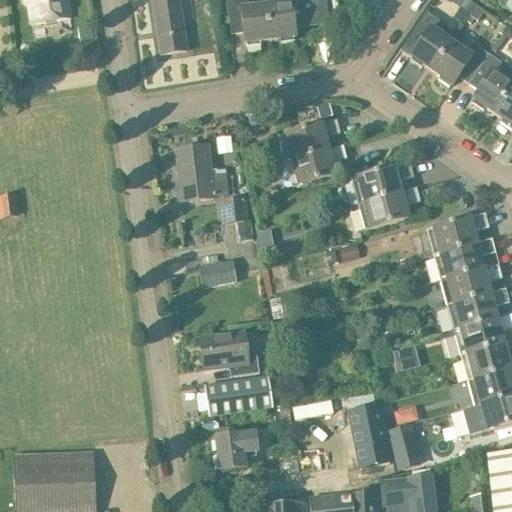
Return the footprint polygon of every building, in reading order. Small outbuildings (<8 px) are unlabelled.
[(30,26),(70,20),(67,0),(23,0),(25,7),(28,7),(30,26)] [(259,44),(269,43),(265,7),(249,9),(247,0),(243,0),(226,2),(231,38),(243,36),(244,46),(246,46),(246,49),(259,47),(259,44)] [(265,7),(269,43),(280,41),(280,45),(293,43),(293,40),(295,39),(293,29),(328,24),(325,0),(279,0),(281,5),(265,7)] [(447,0),(466,13),(472,5),(464,0),(447,0)] [(511,0),(508,0),(503,9),(511,14),(511,0)] [(160,57),(186,53),(177,2),(156,5),(162,39),(157,39),(160,57)] [(476,23),(483,13),(476,8),(469,18),(473,21),(476,23)] [(425,14),(399,51),(410,58),(409,59),(411,60),(409,63),(420,70),(422,67),(431,73),(451,44),(438,36),(444,27),(425,14)] [(511,32),(507,29),(502,37),(510,43),(511,39),(511,32)] [(451,44),(431,73),(439,79),(437,82),(448,89),(450,87),(451,88),(457,79),(467,86),(487,57),(469,45),(463,53),(451,44)] [(487,57),(467,86),(477,93),(471,102),(472,103),(471,105),(482,113),(484,110),(492,116),(511,87),(511,74),(504,69),(487,57)] [(511,87),(492,116),(500,122),(498,125),(509,132),(511,129),(511,130),(511,87)] [(326,106),(320,108),(323,118),(329,116),(326,106)] [(261,116),(248,118),(250,131),(263,130),(261,116)] [(328,152),(325,140),(339,136),(336,123),(283,137),(277,139),(284,164),(328,152)] [(342,148),(328,152),(284,164),(291,190),(335,178),(332,166),(346,162),(342,148)] [(213,199),(226,198),(224,177),(210,179),(207,149),(175,152),(179,187),(177,187),(179,205),(213,201),(213,199)] [(401,196),(401,195),(398,184),(412,180),(409,166),(394,170),(350,182),(357,208),(401,196)] [(415,191),(401,195),(401,196),(357,208),(364,233),(408,221),(405,209),(419,205),(415,191)] [(243,202),(220,205),(222,217),(223,226),(234,225),(236,243),(248,242),(246,223),(245,217),(243,202)] [(476,246),(473,234),(488,230),(484,217),(431,231),(426,233),(433,258),(476,246)] [(270,233),(256,236),(259,252),(272,250),(270,233)] [(483,271),(480,259),(494,256),(491,242),(476,246),(433,258),(439,283),(483,271)] [(355,248),(340,252),(343,264),(358,260),(355,248)] [(334,253),(324,255),(327,267),(336,265),(334,253)] [(235,285),(231,264),(197,270),(201,291),(235,285)] [(490,297),(490,296),(487,285),(501,281),(497,267),(483,271),(439,283),(446,308),(490,297)] [(497,322),(497,321),(493,310),(508,306),(504,292),(490,296),(490,297),(446,308),(453,334),(497,322)] [(511,320),(511,317),(497,321),(497,322),(453,334),(460,359),(504,347),(503,346),(500,335),(511,331),(511,320)] [(292,325),(276,329),(281,350),(297,347),(292,325)] [(256,356),(247,357),(244,338),(199,343),(202,372),(233,368),(235,380),(259,377),(256,356)] [(511,343),(503,346),(504,347),(460,359),(467,384),(510,372),(510,371),(507,360),(511,358),(511,343)] [(405,356),(396,358),(399,373),(408,371),(405,356)] [(299,360),(286,364),(289,378),(303,374),(299,360)] [(511,398),(511,370),(510,371),(510,372),(467,384),(473,409),(511,398)] [(266,380),(205,389),(209,420),(271,410),(266,380)] [(315,393),(302,395),(304,405),(318,402),(315,393)] [(372,397),(349,401),(351,415),(375,411),(372,397)] [(511,398),(473,409),(480,434),(511,425),(511,398)] [(329,404),(292,411),(294,422),(332,415),(329,404)] [(350,416),(360,471),(376,468),(377,474),(389,471),(377,410),(375,411),(351,415),(350,416)] [(409,411),(394,415),(397,426),(416,422),(414,414),(409,411)] [(411,430),(389,435),(398,471),(420,466),(411,430)] [(243,456),(257,454),(254,435),(240,437),(214,440),(219,474),(245,470),(243,456)] [(491,511),(511,511),(511,455),(486,458),(491,511)] [(14,511),(95,511),(93,456),(12,459),(14,511)] [(382,484),(385,510),(409,507),(409,511),(434,511),(430,479),(382,484)] [(351,496),(352,511),(375,511),(375,495),(351,496)] [(309,511),(352,511),(351,496),(309,501),(309,511)] [(471,511),(488,511),(487,499),(471,501),(471,511)]
